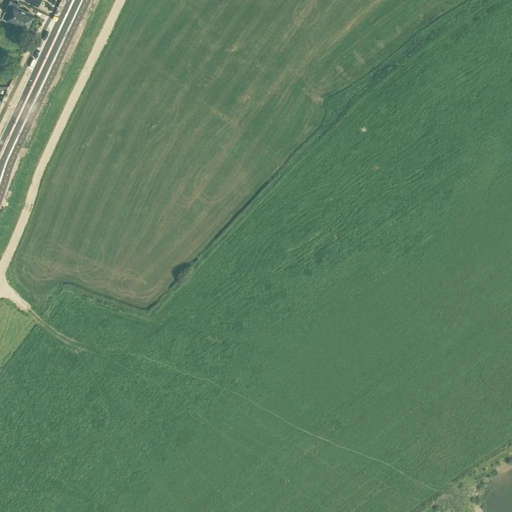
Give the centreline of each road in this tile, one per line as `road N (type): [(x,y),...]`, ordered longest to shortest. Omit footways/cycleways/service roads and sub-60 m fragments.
road 1 (track): [(181,321),(130,345),(63,344),(0,284)]
road 2 (primary): [(0,156),(73,0)]
